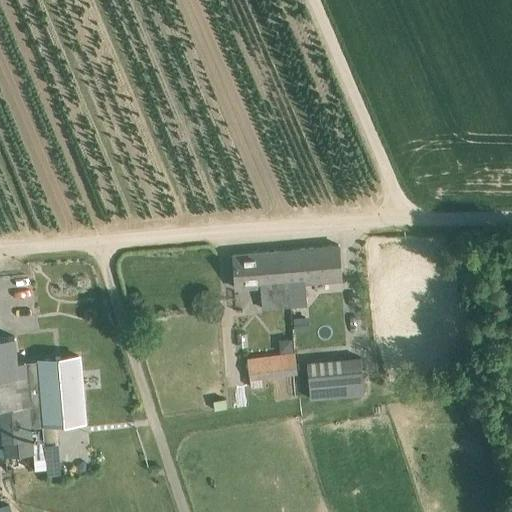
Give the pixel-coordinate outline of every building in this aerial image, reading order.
[(338,244),(280,249),(283,284),(289,284),(291,306),(307,304),(305,282),(341,279),(338,244)] [(280,249),(233,253),(236,288),(261,286),(263,308),(291,306),(289,284),(283,284),(280,249)] [(460,268),(460,279),(471,279),(471,268),(460,268)] [(307,329),(307,317),(294,318),(295,330),(307,329)] [(14,336),(0,337),(0,405),(2,406),(6,454),(33,452),(32,442),(31,424),(42,423),(56,422),(84,420),(78,355),(16,361),(14,336)] [(284,339),(279,345),(280,353),(293,351),(292,338),(284,339)] [(294,352),(247,358),(250,379),(297,374),(294,352)] [(361,357),(308,362),(310,384),(363,379),(361,357)]
